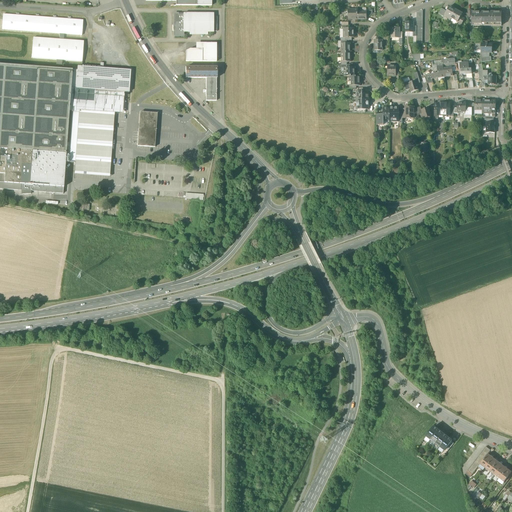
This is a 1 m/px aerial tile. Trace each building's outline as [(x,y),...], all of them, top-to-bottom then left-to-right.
[(456,10),(449,7),(446,12),(444,16),(451,19),(451,18),(456,10)] [(358,10),(349,10),(349,14),(348,14),(348,20),(349,20),(357,20),(358,20),(358,11),(358,10)] [(462,14),(456,10),(451,18),(458,22),(462,14)] [(363,13),(363,11),(358,11),(358,20),(366,20),(367,20),(367,16),(366,11),(366,12),(363,13)] [(482,12),(472,12),(472,24),(482,24),(482,12)] [(501,12),(482,12),(482,24),(501,24),(501,12)] [(64,34),(82,36),(83,21),(3,14),(2,29),(60,34),(64,34)] [(178,20),(178,14),(174,14),(174,37),(183,37),(183,32),(213,32),(213,17),(213,14),(183,14),(183,20),(178,20)] [(413,22),(405,22),(405,33),(405,32),(413,32),(413,33),(413,27),(413,22)] [(400,28),(391,28),(391,39),(392,39),(392,38),(399,38),(399,39),(400,39),(400,33),(400,28)] [(354,29),(348,29),(348,30),(345,30),(345,34),(344,34),(344,38),(345,38),(352,38),(354,38),(354,29)] [(59,40),(33,38),(32,58),(57,60),(56,69),(61,69),(62,60),(82,62),(84,41),(64,40),(59,40)] [(382,40),(375,40),(374,51),(375,51),(375,50),(382,51),(383,40),(382,40)] [(217,43),(206,43),(206,49),(206,62),(216,62),(217,43)] [(347,44),(341,44),(341,45),(343,45),(343,48),(342,48),(342,53),(341,53),(351,53),(351,52),(350,52),(350,44),(351,44),(350,44),(347,44)] [(492,45),(481,44),(481,53),(492,53),(492,45)] [(206,49),(190,49),(186,51),(186,62),(206,62),(206,49)] [(351,53),(341,53),(341,54),(342,54),(342,58),(343,58),(343,62),(341,62),(347,62),(351,62),(350,62),(350,54),(351,54),(351,53)] [(481,58),(470,60),(470,61),(468,61),(468,63),(468,64),(469,69),(471,69),(471,64),(471,61),(472,62),(481,61),(481,58)] [(56,69),(0,64),(0,149),(7,150),(6,158),(4,183),(21,185),(63,188),(65,163),(66,158),(68,124),(69,116),(72,70),(61,69),(56,69)] [(396,66),(392,66),(392,67),(388,67),(388,71),(387,71),(387,76),(396,76),(396,75),(396,69),(396,66)] [(100,68),(78,67),(77,70),(76,87),(76,88),(92,90),(124,92),(129,92),(131,71),(103,68),(100,68)] [(217,68),(185,68),(185,78),(216,78),(217,78),(217,68)] [(350,68),(344,68),(341,68),(341,72),(345,72),(345,77),(350,77),(356,77),(356,76),(355,76),(355,68),(356,68),(350,68)] [(452,68),(443,69),(444,71),(444,77),(453,76),(452,68)] [(77,70),(72,70),(69,116),(72,116),(74,100),(74,87),(76,87),(77,70)] [(487,72),(483,72),(483,73),(484,81),(487,81),(487,80),(487,78),(488,78),(488,85),(496,85),(496,77),(492,77),(492,76),(491,74),(489,74),(488,76),(487,76),(487,72)] [(356,77),(350,77),(350,82),(352,82),(352,85),(352,86),(356,86),(361,86),(360,86),(360,77),(361,77),(356,77)] [(216,78),(206,78),(206,96),(216,96),(216,78)] [(411,83),(408,84),(410,89),(411,93),(419,90),(416,84),(416,81),(411,83)] [(114,113),(123,114),(123,106),(124,92),(76,88),(76,87),(74,87),(72,116),(72,125),(69,158),(69,163),(75,163),(79,110),(80,110),(114,113)] [(362,92),(356,92),(356,100),(368,100),(368,95),(367,94),(362,94),(362,92)] [(368,100),(356,100),(356,101),(357,110),(364,110),(369,110),(368,100)] [(492,100),(482,100),(482,111),(482,113),(491,113),(492,111),(492,106),(492,100)] [(466,103),(457,103),(457,108),(457,112),(466,112),(466,108),(466,103)] [(414,107),(405,107),(405,110),(405,118),(414,118),(414,107)] [(399,108),(389,108),(389,121),(399,121),(399,115),(399,108)] [(422,110),(422,111),(423,114),(421,115),(423,120),(429,118),(431,117),(429,108),(422,110)] [(75,174),(110,177),(110,172),(111,156),(112,141),(113,125),(114,113),(80,110),(79,110),(75,163),(74,174),(75,174)] [(158,113),(140,112),(139,124),(139,129),(141,129),(141,127),(155,129),(154,130),(156,130),(157,125),(158,113)] [(492,123),(486,123),(486,126),(486,133),(495,133),(495,123),(494,123),(492,123)] [(155,129),(141,127),(141,129),(139,129),(137,146),(155,147),(156,138),(156,130),(154,130),(155,129)] [(63,188),(21,185),(21,191),(21,195),(31,194),(31,192),(63,194),(63,188)] [(433,427),(426,437),(430,440),(438,430),(433,427)] [(438,430),(430,440),(435,444),(443,434),(438,430)] [(443,434),(435,444),(440,447),(447,437),(443,434)] [(452,441),(447,437),(440,447),(444,451),(448,447),(451,442),(452,441)] [(492,458),(488,454),(485,458),(483,460),(481,463),(480,464),(485,468),(492,458)] [(492,458),(485,468),(490,472),(497,462),(492,458)] [(497,462),(490,472),(494,475),(502,465),(497,462)] [(502,465),(494,475),(499,479),(507,469),(502,465)] [(507,469),(499,479),(504,482),(511,473),(507,469)] [(468,485),(473,489),(477,485),(472,480),(468,485)] [(511,493),(509,491),(506,494),(503,499),(503,501),(504,502),(508,498),(511,493)]
